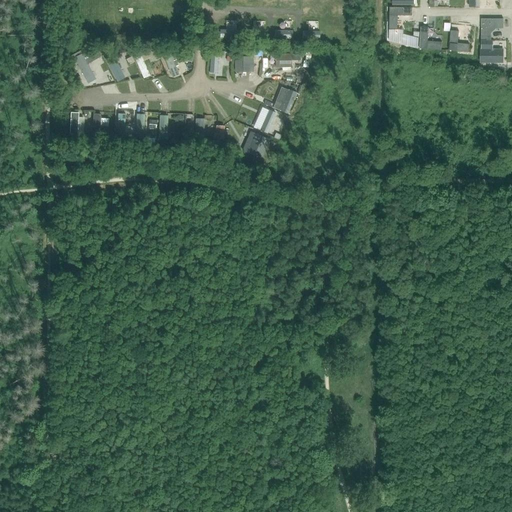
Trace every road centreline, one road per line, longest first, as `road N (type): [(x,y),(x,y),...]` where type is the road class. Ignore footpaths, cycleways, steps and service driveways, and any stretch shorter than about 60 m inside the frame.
road 1 (track): [(354,201),(331,289),(324,366),(350,511)]
road 2 (track): [(511,180),(392,182)]
